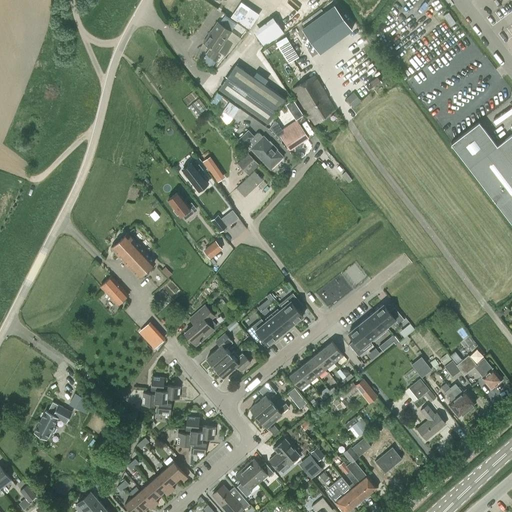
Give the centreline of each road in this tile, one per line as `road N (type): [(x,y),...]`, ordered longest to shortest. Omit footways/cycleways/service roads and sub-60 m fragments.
road 1 (unclassified): [(0,345),(63,227),(123,43),(148,0)]
road 2 (track): [(511,338),(348,124)]
road 3 (residential): [(325,323),(254,226),(330,137)]
road 4 (residential): [(170,511),(258,434),(229,400)]
road 5 (residential): [(511,368),(419,249)]
road 6 (unclassified): [(403,511),(511,417)]
road 7 (residential): [(229,400),(325,323)]
